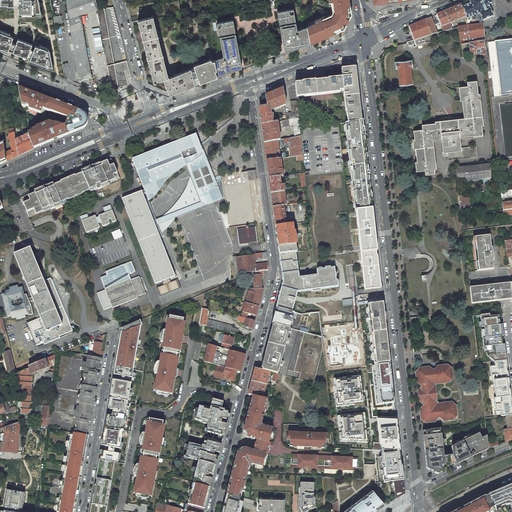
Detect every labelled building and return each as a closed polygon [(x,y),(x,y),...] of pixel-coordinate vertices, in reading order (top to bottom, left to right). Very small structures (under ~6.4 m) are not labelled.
[(0,0),(0,1),(0,2),(0,7),(14,7),(14,5),(18,5),(18,13),(20,13),(20,16),(35,16),(35,15),(35,13),(40,13),(38,0),(0,0)] [(66,0),(71,32),(83,30),(81,15),(97,9),(98,9),(95,0),(66,0)] [(348,0),(329,0),(329,1),(331,1),(333,12),(331,15),(321,19),(321,18),(314,21),(315,23),(306,27),(309,39),(308,39),(309,43),(342,28),(351,14),(348,0)] [(471,0),(469,1),(470,4),(468,5),(462,7),(465,16),(466,19),(479,14),(482,20),(492,16),(488,5),(491,3),(489,0),(471,0)] [(461,5),(444,12),(449,23),(465,16),(462,7),(461,5)] [(98,9),(97,9),(112,91),(119,89),(118,87),(132,84),(113,7),(98,9)] [(284,53),(309,43),(308,39),(309,39),(306,27),(297,31),(293,9),(277,12),(284,53)] [(444,12),(436,15),(440,24),(443,32),(452,29),(449,23),(444,12)] [(138,20),(154,81),(163,79),(168,77),(153,16),(138,20)] [(431,17),(425,20),(431,34),(432,34),(437,33),(431,17)] [(233,20),(217,23),(223,60),(215,63),(216,70),(215,70),(217,76),(217,77),(241,68),(233,20)] [(425,20),(409,27),(410,31),(414,40),(418,39),(418,40),(421,39),(420,38),(431,34),(425,20)] [(482,24),(467,26),(468,38),(469,43),(481,41),(480,37),(483,36),(482,24)] [(460,40),(468,38),(467,26),(458,27),(460,40)] [(10,34),(0,30),(0,50),(3,51),(4,50),(8,51),(13,37),(9,36),(10,34)] [(80,80),(92,78),(83,30),(71,32),(80,80)] [(32,45),(17,39),(17,40),(18,41),(18,54),(27,58),(27,57),(30,58),(29,61),(47,69),(48,66),(52,68),(49,51),(46,50),(47,48),(39,46),(39,47),(35,46),(33,50),(30,49),(32,45)] [(511,39),(489,42),(495,96),(511,94),(511,39)] [(484,43),(483,41),(481,41),(469,43),(471,52),(477,51),(479,51),(480,53),(480,54),(485,54),(484,43)] [(412,60),(395,62),(396,68),(398,68),(399,85),(405,84),(412,83),(410,66),(412,66),(412,60)] [(214,61),(191,68),(191,69),(195,85),(217,76),(215,70),(216,70),(215,63),(214,61)] [(191,68),(168,77),(163,79),(170,94),(195,85),(191,69),(191,68)] [(302,82),(302,83),(295,84),(296,96),(343,91),(345,111),(346,111),(347,123),(360,121),(354,68),(341,69),(342,78),(328,79),(328,80),(315,81),(302,82)] [(466,86),(459,86),(460,100),(462,100),(464,117),(454,119),(447,119),(435,121),(435,122),(421,124),(422,129),(413,130),(414,139),(412,139),(413,148),(415,148),(416,161),(415,161),(416,170),(423,170),(423,174),(434,173),(434,169),(436,168),(435,165),(433,141),(441,140),(443,152),(443,151),(445,151),(445,156),(448,156),(447,151),(461,150),(461,148),(460,138),(473,137),(473,135),(482,134),(481,125),(483,125),(479,93),(478,93),(476,80),(465,81),(466,86)] [(43,109),(45,110),(49,100),(46,98),(18,88),(21,105),(26,106),(29,107),(29,109),(41,113),(43,109)] [(283,89),(265,96),(267,106),(270,106),(271,111),(284,105),(286,105),(283,89)] [(68,118),(65,126),(68,134),(82,129),(85,127),(86,126),(87,123),(88,121),(88,119),(87,117),(86,115),(85,114),(83,112),(49,100),(45,110),(50,112),(50,111),(59,115),(60,113),(69,116),(68,118)] [(286,120),(298,118),(297,100),(290,101),(291,112),(285,113),(286,120)] [(267,106),(259,108),(261,125),(273,123),(272,117),(273,117),(273,114),(271,114),(271,111),(270,106),(267,106)] [(286,120),(282,121),(283,127),(293,125),(294,137),(300,136),(300,129),(298,118),(286,120)] [(348,152),(349,158),(366,156),(362,121),(360,121),(347,123),(348,131),(346,132),(347,142),(348,141),(349,151),(348,152)] [(273,123),(261,125),(264,143),(280,140),(277,122),(273,123)] [(28,134),(29,138),(34,149),(68,134),(65,126),(63,126),(55,123),(52,125),(51,123),(46,125),(46,123),(36,127),(36,128),(32,130),(33,132),(28,134)] [(12,150),(5,153),(6,161),(18,156),(15,140),(14,133),(13,128),(8,129),(9,136),(10,139),(12,150)] [(18,156),(34,149),(29,138),(28,134),(18,139),(16,132),(14,133),(15,140),(18,156)] [(280,140),(264,143),(266,160),(280,158),(296,156),(302,155),(300,136),(294,137),(280,140)] [(183,139),(132,159),(144,190),(122,199),(155,284),(175,276),(160,238),(145,200),(148,199),(148,201),(153,197),(156,194),(159,190),(163,183),(166,180),(169,177),(172,174),(186,165),(189,163),(192,172),(207,166),(199,146),(198,145),(199,144),(199,143),(198,142),(197,141),(196,141),(194,142),(194,143),(193,143),(191,138),(184,141),(183,139)] [(201,144),(199,146),(207,166),(192,172),(189,163),(186,165),(196,190),(200,188),(216,182),(201,144)] [(476,146),(461,148),(461,150),(462,158),(477,157),(476,146)] [(371,209),(372,209),(366,156),(349,158),(349,161),(351,161),(352,172),(350,172),(351,182),(352,182),(353,192),(352,192),(353,202),(357,202),(357,205),(356,206),(357,210),(371,209)] [(269,178),(283,176),(280,158),(266,160),(269,178)] [(35,192),(21,198),(29,216),(43,210),(43,211),(50,208),(51,209),(55,207),(55,206),(62,203),(61,201),(68,198),(68,199),(82,193),(82,192),(89,189),(90,191),(97,188),(98,189),(102,187),(102,186),(101,185),(105,183),(105,185),(109,183),(108,182),(112,181),(112,179),(115,178),(115,180),(119,178),(112,159),(104,162),(105,164),(101,166),(100,164),(100,163),(97,165),(98,167),(94,168),(93,166),(93,165),(88,167),(89,168),(82,171),(83,173),(75,176),(75,175),(61,182),(54,185),(53,183),(46,186),(41,187),(42,188),(35,191),(35,192)] [(489,164),(456,167),(457,183),(490,180),(490,178),(489,164)] [(248,180),(256,179),(255,170),(247,171),(248,180)] [(284,181),(283,176),(269,178),(271,194),(284,192),(283,185),(281,185),(280,182),(284,181)] [(222,179),(216,182),(200,188),(207,204),(225,197),(222,179)] [(200,188),(196,190),(201,202),(156,219),(148,201),(148,199),(145,200),(160,238),(163,237),(158,224),(207,204),(200,188)] [(286,205),(284,192),(271,194),(273,206),(283,205),(286,205)] [(468,195),(459,196),(461,215),(473,214),(473,207),(470,207),(468,195)] [(511,201),(502,203),(503,210),(511,208),(511,201)] [(116,221),(110,205),(103,207),(105,214),(99,216),(101,222),(103,226),(116,221)] [(283,205),(273,206),(275,226),(286,225),(283,205)] [(365,289),(380,288),(371,209),(357,210),(356,211),(356,215),(358,228),(358,235),(360,246),(363,272),(365,289)] [(86,233),(100,228),(98,223),(96,217),(89,220),(87,214),(80,217),(86,233)] [(286,225),(275,226),(279,254),(295,252),(297,252),(296,244),(297,243),(295,232),(294,231),(293,224),(286,225)] [(248,243),(257,242),(255,227),(237,229),(239,246),(248,245),(248,243)] [(490,235),(475,237),(479,270),(493,269),(492,257),(493,257),(493,252),(491,252),(490,235)] [(6,293),(0,294),(0,308),(2,315),(2,318),(12,316),(12,318),(16,317),(17,319),(25,317),(25,315),(28,314),(28,315),(33,314),(31,304),(30,304),(29,302),(33,301),(35,304),(36,304),(39,311),(38,311),(44,327),(34,331),(37,339),(39,338),(40,342),(43,341),(44,344),(60,338),(59,336),(72,331),(54,287),(51,288),(48,281),(45,282),(41,274),(40,275),(37,268),(38,267),(35,259),(33,259),(31,253),(32,252),(30,247),(14,254),(16,259),(17,258),(20,265),(19,265),(22,274),(24,273),(27,280),(25,281),(32,297),(28,299),(26,294),(24,295),(22,287),(18,288),(17,286),(9,288),(10,290),(6,291),(6,293)] [(236,256),(232,256),(236,280),(254,273),(260,271),(268,270),(269,268),(268,263),(255,265),(254,258),(262,257),(262,258),(267,257),(266,252),(253,253),(253,255),(236,257),(236,256)] [(295,252),(279,254),(283,281),(276,307),(278,308),(292,311),(294,302),(296,296),(297,292),(338,286),(337,280),(336,280),(334,267),(330,268),(329,267),(325,267),(325,269),(316,270),(317,275),(299,277),(297,266),(295,252)] [(135,271),(131,261),(105,272),(107,275),(100,277),(105,290),(97,293),(104,310),(112,307),(112,308),(138,298),(138,297),(146,294),(139,276),(131,279),(129,275),(135,271)] [(261,275),(267,275),(268,270),(260,271),(254,273),(254,287),(261,287),(261,275)] [(510,283),(469,287),(471,303),(511,299),(510,283)] [(258,306),(263,288),(252,289),(251,291),(249,291),(246,303),(258,306)] [(245,305),(241,317),(247,318),(248,314),(256,316),(258,306),(246,303),(245,302),(241,302),(241,305),(245,305)] [(381,363),(390,362),(383,302),(367,304),(368,314),(367,314),(368,318),(369,319),(369,322),(368,322),(369,333),(370,333),(372,346),(373,347),(373,350),(371,350),(372,354),(373,354),(374,364),(381,363)] [(207,319),(209,310),(202,308),(199,324),(237,334),(238,329),(231,327),(232,325),(207,319)] [(290,318),(292,311),(278,308),(276,314),(290,318)] [(321,328),(319,312),(306,313),(301,314),(293,312),(292,315),(304,319),(304,320),(303,324),(301,331),(304,332),(322,337),(321,328)] [(499,315),(490,316),(489,314),(480,315),(482,327),(485,355),(493,361),(506,360),(504,344),(502,344),(502,336),(503,336),(502,324),(500,325),(499,315)] [(154,373),(157,374),(157,375),(154,390),(156,390),(169,392),(171,393),(174,377),(173,377),(173,376),(174,369),(175,369),(175,368),(176,369),(178,357),(176,357),(177,350),(180,350),(181,343),(180,342),(179,342),(181,336),(181,335),(182,335),(184,327),(182,326),(183,320),(183,318),(170,316),(169,319),(168,323),(167,323),(165,330),(164,330),(162,336),(160,336),(160,338),(161,340),(163,341),(163,342),(162,345),(165,345),(163,353),(161,353),(159,361),(158,360),(156,367),(154,366),(153,368),(154,370),(154,373)] [(252,329),(254,320),(247,318),(241,317),(238,316),(237,320),(245,323),(244,326),(252,329)] [(135,356),(138,343),(136,343),(137,341),(138,341),(139,336),(141,325),(139,320),(122,328),(123,332),(121,333),(119,343),(121,344),(121,346),(121,349),(120,349),(119,353),(117,353),(116,362),(117,363),(116,367),(133,369),(134,360),(135,358),(134,358),(134,356),(135,356)] [(278,373),(290,328),(274,324),(262,369),(270,371),(275,373),(278,373)] [(330,342),(340,341),(339,332),(340,332),(339,326),(321,328),(322,337),(322,343),(326,342),(324,331),(327,331),(329,331),(330,342)] [(322,343),(322,337),(304,332),(294,371),(300,373),(299,379),(313,383),(323,347),(322,343)] [(94,339),(95,342),(101,343),(103,335),(94,339)] [(234,337),(224,335),(222,343),(221,348),(224,349),(230,350),(231,350),(234,337)] [(343,344),(342,340),(340,341),(330,342),(328,342),(329,350),(343,348),(343,344)] [(193,359),(199,360),(202,343),(196,341),(193,359)] [(100,353),(102,343),(101,343),(95,342),(93,351),(100,353)] [(217,365),(220,366),(222,359),(223,355),(224,349),(221,348),(209,345),(204,362),(217,365)] [(343,348),(329,350),(330,357),(344,356),(343,348)] [(10,350),(3,353),(5,362),(8,374),(15,372),(15,371),(10,350)] [(236,370),(241,372),(245,354),(231,350),(230,350),(228,357),(227,360),(225,367),(236,370)] [(33,373),(54,365),(55,355),(28,366),(29,368),(32,374),(33,373)] [(75,429),(74,433),(86,435),(87,432),(89,432),(91,424),(90,424),(91,417),(92,417),(95,399),(94,398),(96,388),(94,388),(95,384),(98,385),(99,377),(100,370),(102,358),(95,357),(88,356),(87,363),(83,362),(82,370),(84,370),(83,378),(84,378),(86,378),(85,382),(83,381),(83,385),(82,385),(80,396),(79,399),(77,399),(77,403),(80,403),(78,411),(75,410),(73,417),(76,418),(75,425),(76,425),(77,426),(77,429),(75,429)] [(344,356),(330,357),(329,358),(330,368),(346,366),(345,360),(345,356),(344,356)] [(511,414),(511,405),(506,360),(493,361),(490,366),(492,381),(494,380),(496,398),(495,398),(496,411),(500,411),(501,416),(511,414)] [(373,414),(397,415),(393,391),(388,392),(387,386),(392,385),(390,362),(366,365),(373,414)] [(225,367),(220,366),(217,365),(213,377),(221,379),(223,379),(223,377),(227,379),(234,381),(236,370),(225,367)] [(419,368),(416,372),(417,382),(421,385),(421,387),(418,391),(419,400),(423,404),(423,405),(420,410),(421,419),(425,423),(435,422),(438,417),(440,417),(444,421),(453,419),(457,415),(456,406),(453,404),(452,406),(437,408),(433,404),(431,384),(434,380),(449,378),(451,380),(453,378),(452,368),(447,365),(438,366),(434,370),(433,370),(429,367),(419,368)] [(33,373),(32,374),(29,368),(16,374),(15,374),(22,396),(20,414),(26,415),(29,414),(31,412),(32,409),(33,395),(32,394),(30,394),(31,391),(32,390),(33,373)] [(255,368),(251,381),(267,385),(270,371),(262,369),(255,368)] [(45,386),(52,387),(54,369),(51,369),(51,372),(49,372),(45,374),(45,379),(46,379),(45,386)] [(114,370),(113,379),(125,381),(125,375),(126,372),(114,370)] [(363,372),(331,377),(334,408),(367,404),(363,372)] [(445,383),(449,382),(451,380),(449,378),(434,380),(431,384),(433,404),(437,408),(452,406),(453,404),(451,402),(448,403),(446,403),(438,404),(437,402),(436,395),(435,392),(435,385),(436,384),(444,383),(445,383)] [(122,393),(125,381),(113,379),(111,391),(122,393)] [(267,385),(251,381),(248,394),(253,395),(255,396),(263,398),(263,397),(267,385)] [(255,396),(253,395),(243,431),(247,437),(257,440),(268,443),(269,441),(249,435),(250,432),(249,430),(246,429),(255,396)] [(263,398),(255,396),(246,429),(249,430),(250,432),(249,435),(269,441),(272,428),(261,425),(261,424),(265,409),(267,399),(263,397),(263,398)] [(112,416),(106,415),(105,427),(117,429),(123,430),(128,401),(109,398),(108,409),(113,409),(112,416)] [(222,423),(222,419),(227,420),(227,417),(230,418),(230,414),(228,414),(228,412),(224,411),(225,409),(222,408),(223,402),(212,399),(210,408),(199,406),(198,409),(195,408),(192,418),(195,419),(195,420),(199,421),(199,423),(207,425),(206,429),(204,429),(204,431),(224,436),(228,424),(222,423)] [(0,413),(5,412),(5,413),(10,411),(6,402),(0,404),(0,413)] [(40,426),(48,426),(50,406),(44,405),(43,410),(42,410),(40,426)] [(366,410),(334,414),(338,442),(371,443),(366,410)] [(397,415),(373,414),(383,480),(402,478),(397,415)] [(161,429),(163,421),(149,419),(148,426),(146,426),(145,433),(143,433),(141,445),(142,445),(141,449),(144,450),(142,458),(140,457),(139,463),(138,465),(137,465),(134,476),(136,477),(133,493),(135,493),(148,496),(150,496),(154,479),(153,479),(154,474),(155,474),(156,466),(157,460),(155,460),(157,453),(159,453),(160,446),(163,430),(161,429)] [(4,427),(0,428),(0,451),(2,452),(18,453),(20,422),(6,426),(4,427)] [(441,428),(422,430),(426,468),(437,474),(488,449),(487,442),(486,435),(482,438),(479,433),(452,446),(453,455),(451,455),(444,456),(443,450),(441,430),(441,428)] [(119,446),(117,446),(116,448),(127,449),(130,431),(123,430),(117,429),(115,436),(120,437),(119,446)] [(321,434),(322,431),(293,430),(293,432),(288,432),(288,437),(290,437),(289,446),(304,447),(305,446),(308,446),(309,447),(324,448),(324,439),(327,439),(327,434),(321,434)] [(74,511),(88,436),(86,435),(74,433),(73,433),(72,441),(69,441),(67,454),(65,464),(63,474),(61,488),(57,511),(74,511)] [(103,438),(101,445),(112,447),(113,445),(109,445),(110,439),(103,438)] [(268,443),(257,440),(256,442),(255,445),(254,451),(265,454),(267,454),(270,443),(268,443)] [(491,440),(487,442),(488,449),(499,445),(497,441),(492,444),(491,440)] [(209,474),(213,475),(217,460),(216,460),(216,456),(214,456),(215,452),(219,453),(222,445),(207,441),(206,446),(202,445),(202,446),(188,442),(188,445),(185,445),(184,449),(187,450),(185,457),(198,460),(196,469),(194,483),(210,487),(212,479),(208,477),(209,474)] [(112,447),(101,445),(99,456),(113,459),(114,456),(114,452),(115,447),(112,447)] [(244,448),(238,451),(228,488),(230,489),(239,454),(242,455),(244,453),(245,450),(265,456),(265,454),(254,451),(244,448)] [(242,455),(239,454),(230,489),(228,488),(226,493),(240,497),(250,463),(262,467),(265,456),(245,450),(244,453),(242,455)] [(340,457),(291,455),(291,460),(291,464),(298,465),(298,466),(306,467),(305,468),(307,468),(309,469),(309,468),(309,467),(317,467),(317,466),(324,466),(331,466),(331,468),(339,468),(339,470),(342,470),(343,470),(343,468),(350,468),(350,467),(358,467),(358,458),(340,457)] [(99,459),(97,474),(112,476),(115,462),(99,459)] [(97,474),(93,493),(109,496),(112,476),(97,474)] [(394,487),(396,498),(405,493),(403,480),(398,481),(394,481),(394,487)] [(314,483),(300,482),(300,488),(302,488),(302,493),(300,493),(299,507),(302,511),(307,509),(308,510),(315,506),(315,498),(313,498),(314,494),(314,483)] [(495,506),(495,508),(495,509),(496,509),(500,507),(499,505),(504,503),(505,501),(510,500),(510,502),(511,509),(511,511),(511,482),(493,491),(488,493),(487,493),(494,506),(495,506)] [(206,491),(207,486),(194,483),(188,504),(204,509),(207,498),(206,496),(207,491),(206,491)] [(21,511),(25,493),(7,490),(4,511),(0,510),(0,511),(21,511)] [(371,511),(375,510),(376,511),(384,506),(382,503),(377,497),(372,492),(345,511),(371,511)] [(109,496),(93,493),(92,503),(107,505),(109,496)] [(240,497),(226,493),(226,495),(224,500),(223,504),(220,511),(241,511),(243,505),(244,502),(240,501),(240,499),(240,497)] [(495,508),(487,493),(456,511),(492,511),(496,510),(496,509),(495,509),(495,508)] [(283,511),(284,499),(261,499),(261,508),(259,508),(258,511),(283,511)] [(161,503),(157,502),(155,511),(165,511),(167,505),(167,504),(161,503)] [(92,503),(90,511),(105,511),(107,505),(92,503)]
